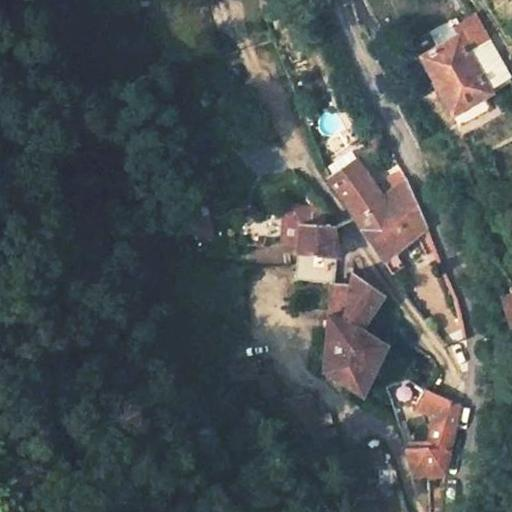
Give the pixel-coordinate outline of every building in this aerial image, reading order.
[(433,79),(453,117),(511,87),(488,46),(473,21),(456,31),(460,38),(422,58),(433,79)] [(329,178),(349,229),(377,267),(426,228),(408,183),(383,199),(357,160),(329,178)] [(285,241),(300,243),(302,224),(287,222),(285,241)] [(338,260),(334,228),(302,224),(300,243),(297,281),(333,285),(330,313),(329,320),(324,352),(323,359),(323,370),(363,395),(385,347),(360,327),(371,318),(381,302),(354,275),(353,285),(336,284),(338,260)] [(444,474),(458,411),(460,404),(431,395),(416,386),(411,394),(424,413),(429,444),(407,449),(415,475),(429,475),(444,474)] [(280,407),(294,438),(319,431),(309,396),(299,399),(301,403),(280,407)]
